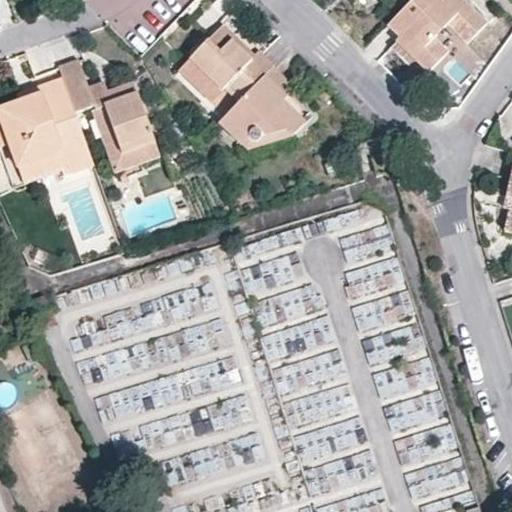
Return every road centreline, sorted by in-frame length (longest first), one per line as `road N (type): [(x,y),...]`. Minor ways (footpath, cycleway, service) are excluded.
road 1 (unknown): [(436,172),(48,279),(21,279)]
road 2 (residential): [(511,410),(436,172)]
road 3 (residential): [(436,172),(425,147),(280,0)]
road 4 (residential): [(436,172),(511,67)]
road 5 (residential): [(0,47),(115,0)]
